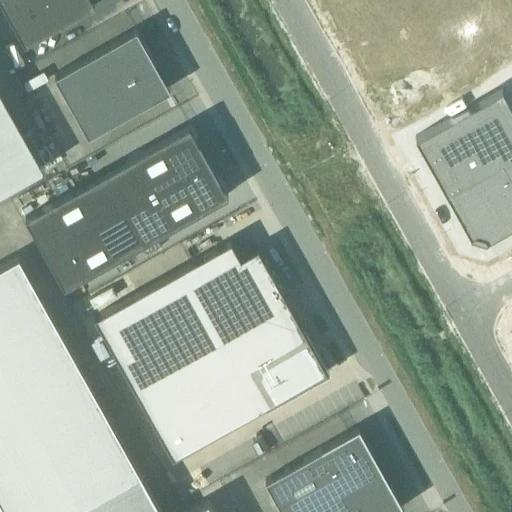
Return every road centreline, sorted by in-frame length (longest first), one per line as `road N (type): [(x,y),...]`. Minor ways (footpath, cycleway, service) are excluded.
road 1 (unclassified): [(457,511),(282,202)]
road 2 (unclassified): [(282,202),(168,0)]
road 3 (residential): [(461,317),(370,151)]
road 4 (residential): [(370,151),(285,0)]
